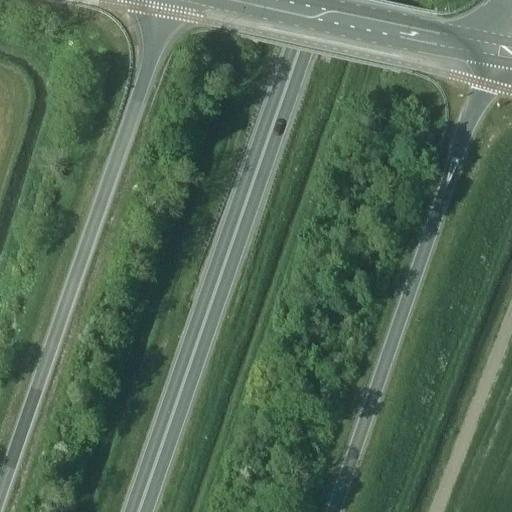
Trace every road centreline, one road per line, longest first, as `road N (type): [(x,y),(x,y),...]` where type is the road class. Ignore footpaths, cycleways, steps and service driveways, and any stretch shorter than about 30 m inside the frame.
road 1 (trunk): [(138,511),(315,0)]
road 2 (trunk): [(171,0),(0,496)]
road 3 (trunk): [(334,511),(495,50)]
road 4 (secondary): [(495,50),(250,0)]
